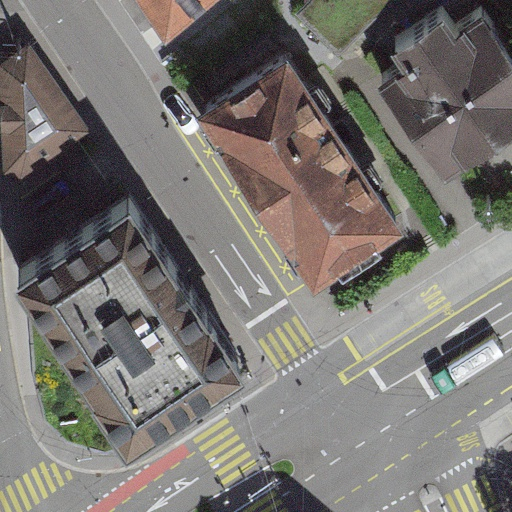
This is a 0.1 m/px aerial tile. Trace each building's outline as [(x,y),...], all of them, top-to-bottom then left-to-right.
[(102,0),(144,62),(216,0),(102,0)] [(330,64),(393,0),(311,0),(288,23),(330,64)] [(381,63),(445,161),(511,117),(511,34),(489,0),(479,0),(457,14),(447,0),(428,0),(393,23),(407,46),(381,63)] [(200,93),(314,275),(406,216),(289,35),(283,39),(277,29),(217,68),(223,78),(200,93)] [(8,174),(26,180),(94,136),(33,43),(5,67),(8,174)] [(131,184),(16,256),(127,433),(243,360),(131,184)]
